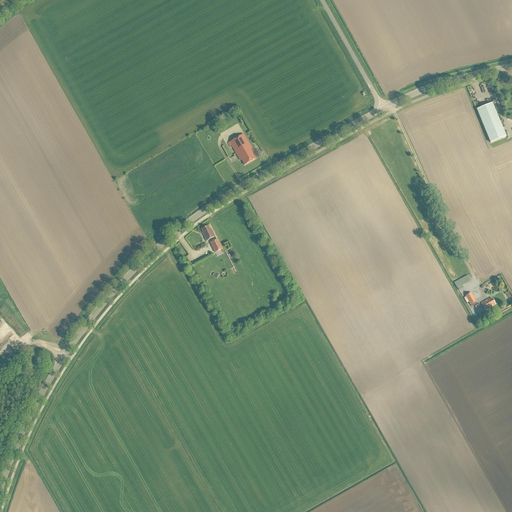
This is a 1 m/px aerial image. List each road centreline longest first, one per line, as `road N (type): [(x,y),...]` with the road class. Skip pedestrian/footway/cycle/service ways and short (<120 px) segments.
road 1 (secondary): [(67,353),(124,280),(188,219),(383,108)]
road 2 (secondary): [(0,495),(12,455),(67,353)]
road 3 (secondary): [(383,108),(445,81),(511,66)]
road 4 (unclassified): [(383,108),(322,0)]
